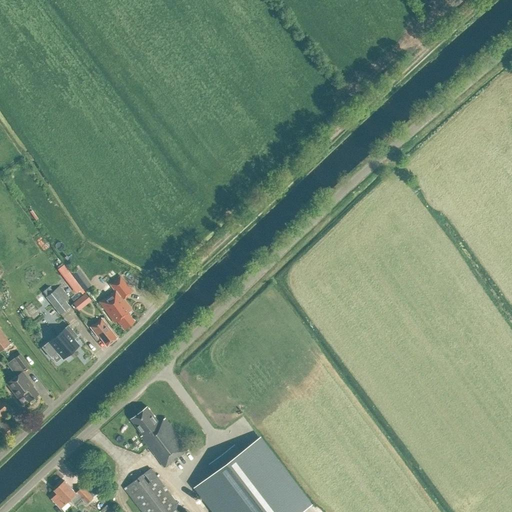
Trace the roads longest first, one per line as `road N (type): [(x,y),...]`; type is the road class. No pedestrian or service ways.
road 1 (unclassified): [(0,511),(511,42)]
road 2 (track): [(179,283),(481,0)]
road 3 (unclassified): [(0,455),(179,283)]
